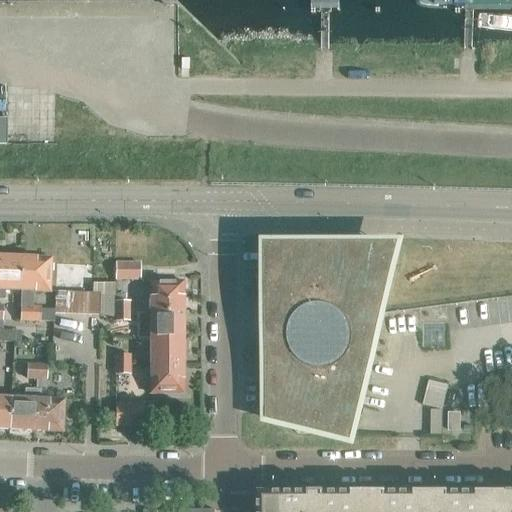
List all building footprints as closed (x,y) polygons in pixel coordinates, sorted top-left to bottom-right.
[(511,0),(389,0),(390,37),(511,37),(511,0)] [(397,253),(266,253),(266,303),(279,311),(294,319),(291,323),(290,326),(289,326),(288,326),(287,327),(287,328),(286,328),(286,329),(286,331),(286,332),(286,333),(287,333),(288,334),(289,334),(289,337),(289,340),(289,343),(289,345),(290,348),(291,350),(292,353),(294,355),(266,348),(266,417),(337,435),(351,439),(353,434),(353,431),(367,373),(335,365),(337,364),(340,362),(342,360),(344,358),(346,356),(347,353),(349,351),(350,348),(350,345),(351,343),(351,340),(352,337),(351,334),(351,332),(350,329),(349,326),(348,323),(347,321),(345,319),(382,314),(397,253)] [(23,258),(0,256),(0,290),(21,291),(23,258)] [(23,258),(21,291),(50,293),(51,259),(23,258)] [(115,265),(115,281),(139,281),(139,265),(115,265)] [(150,310),(184,310),(183,282),(150,282),(150,310)] [(116,292),(116,310),(130,310),(130,292),(116,292)] [(55,295),(55,317),(66,317),(66,295),(55,295)] [(77,295),(66,295),(66,317),(77,317),(77,295)] [(77,295),(77,317),(88,317),(88,295),(77,295)] [(100,295),(88,295),(88,317),(100,317),(100,295)] [(20,307),(20,321),(40,322),(40,308),(20,307)] [(130,310),(116,310),(116,322),(130,322),(130,310)] [(150,338),(184,338),(184,310),(150,310),(150,338)] [(14,331),(0,330),(0,342),(14,342),(14,331)] [(184,338),(150,338),(150,366),(184,366),(184,338)] [(116,355),(116,366),(130,366),(130,355),(116,355)] [(27,365),(26,378),(36,379),(37,365),(27,365)] [(46,365),(37,365),(36,379),(35,390),(34,431),(62,432),(63,400),(39,399),(40,390),(40,379),(46,379),(46,365)] [(130,366),(116,366),(116,375),(130,375),(130,366)] [(184,366),(150,366),(150,394),(184,393),(184,366)] [(429,379),(424,403),(444,407),(449,384),(429,379)] [(10,398),(8,429),(34,431),(35,390),(25,389),(24,398),(10,398)] [(0,397),(0,429),(8,429),(10,398),(0,397)] [(142,426),(142,404),(115,404),(115,426),(142,426)] [(459,414),(448,414),(448,431),(459,431),(459,414)] [(511,511),(511,492),(511,493),(508,493),(449,493),(415,493),(386,493),(353,493),(324,493),(321,493),(313,493),(309,493),(259,493),(259,508),(258,511),(511,511)]
